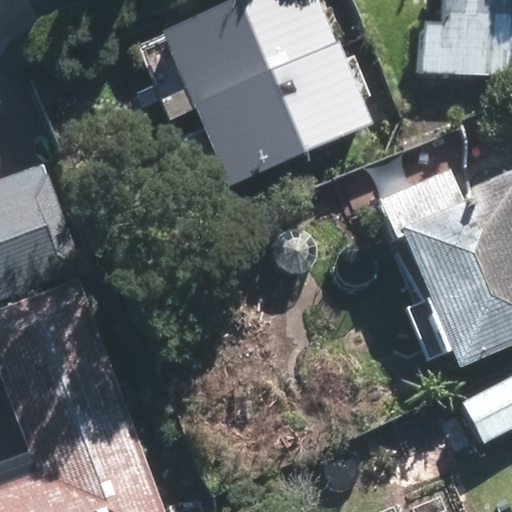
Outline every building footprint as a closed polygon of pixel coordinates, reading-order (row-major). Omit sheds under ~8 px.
[(296,0),(280,0),(160,56),(223,190),(357,128),(296,0)] [(511,0),(434,0),(434,80),(511,79),(511,0)] [(19,68),(0,75),(0,134),(11,164),(49,150),(19,68)] [(0,199),(0,294),(34,280),(0,199)] [(511,199),(396,250),(448,369),(511,341),(511,199)] [(311,214),(255,237),(278,294),(334,271),(311,214)] [(0,400),(33,489),(0,501),(0,511),(145,511),(74,319),(0,346),(0,400)] [(511,382),(454,414),(472,448),(511,427),(511,382)]
